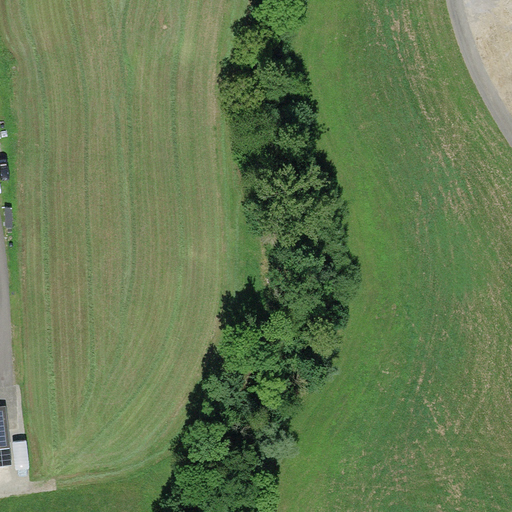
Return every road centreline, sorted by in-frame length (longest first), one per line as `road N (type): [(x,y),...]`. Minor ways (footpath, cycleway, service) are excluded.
road 1 (residential): [(24,489),(0,254)]
road 2 (unclassified): [(511,138),(455,0)]
